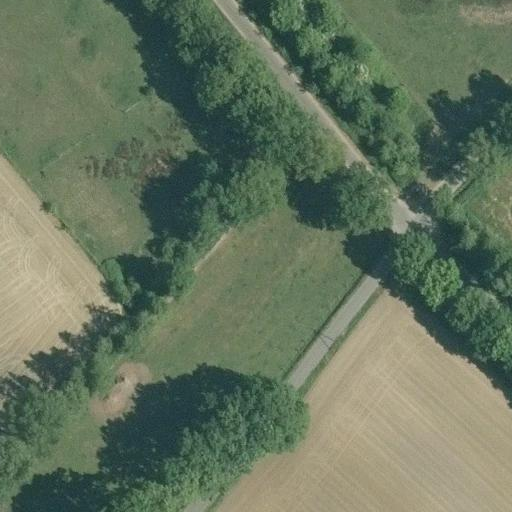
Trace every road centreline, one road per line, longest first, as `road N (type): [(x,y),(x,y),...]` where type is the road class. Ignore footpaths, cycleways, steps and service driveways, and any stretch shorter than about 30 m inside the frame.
road 1 (unclassified): [(405,219),(380,269),(191,511)]
road 2 (unclassified): [(222,0),(405,219)]
road 3 (unclassified): [(405,219),(511,330)]
road 4 (unclassified): [(405,219),(511,126)]
